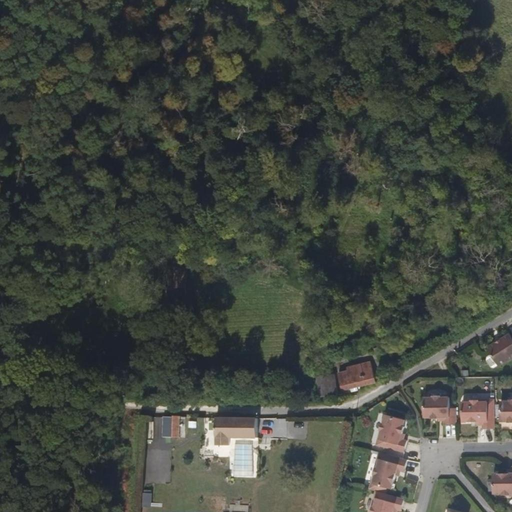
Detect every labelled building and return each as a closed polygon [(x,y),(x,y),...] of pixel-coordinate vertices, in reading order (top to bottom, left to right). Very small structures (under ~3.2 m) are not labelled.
[(190,266),(166,265),(165,284),(189,285),(190,266)] [(511,336),(511,335),(502,341),(504,343),(499,347),(497,344),(490,349),(490,353),(500,369),(511,360),(511,336)] [(341,370),(341,388),(349,388),(355,387),(373,386),(373,365),(364,365),(350,367),(350,370),(341,370)] [(336,370),(319,369),(318,391),(335,392),(336,370)] [(448,424),(460,425),(460,407),(455,408),(454,397),(446,397),(446,395),(437,395),(437,397),(428,397),(428,417),(435,417),(435,419),(442,419),(442,416),(448,417),(448,421),(448,424)] [(487,429),(499,429),(498,402),(483,402),(482,399),(475,399),(475,402),(467,402),(467,421),(480,421),(487,421),(487,426),(487,429)] [(409,441),(405,440),(400,439),(402,433),(404,433),(405,426),(404,426),(406,420),(386,415),(384,424),(381,423),(379,433),(381,434),(379,440),(390,443),(389,449),(406,453),(409,441)] [(259,437),(259,418),(218,417),(218,430),(218,437),(219,437),(219,445),(232,445),(232,437),(259,437)] [(380,468),(377,467),(375,475),(377,476),(376,483),(395,488),(399,476),(400,470),(404,471),(408,472),(411,461),(384,454),(380,468)] [(511,473),(511,472),(504,472),(504,473),(497,473),(497,493),(506,493),(507,495),(511,494),(511,473)] [(377,506),(374,505),(371,511),(395,511),(396,509),(400,509),(404,510),(407,499),(380,492),(377,506)]
